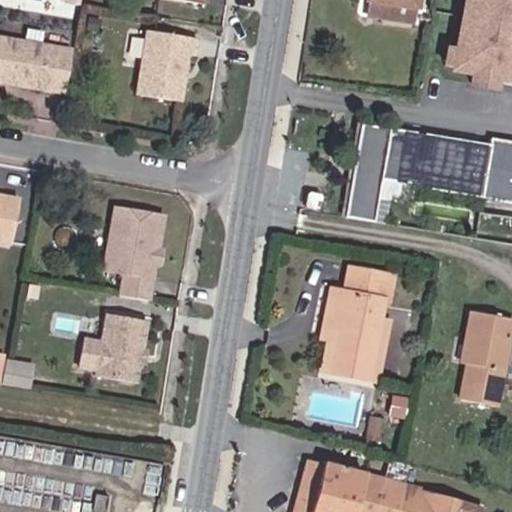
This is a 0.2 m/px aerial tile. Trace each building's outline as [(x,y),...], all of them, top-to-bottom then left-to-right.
[(370,0),(369,12),(421,24),(423,0),(370,0)] [(511,0),(464,0),(455,48),(449,46),(443,69),(473,76),(470,86),(498,91),(502,79),(511,81),(511,0)] [(200,39),(148,30),(136,94),(186,102),(191,56),(198,56),(200,39)] [(60,44),(0,34),(0,84),(55,95),(60,44)] [(511,145),(494,143),(358,122),(344,219),(479,240),(486,197),(511,200),(511,145)] [(0,243),(14,247),(20,197),(0,194),(0,243)] [(166,215),(115,206),(106,270),(124,273),(124,297),(153,300),(166,215)] [(398,272),(349,263),(344,289),(333,287),(321,339),(328,342),(321,375),(381,388),(395,321),(389,318),(398,272)] [(511,348),(511,316),(469,310),(460,362),(466,364),(464,398),(502,407),(511,348)] [(148,321),(108,314),(105,338),(85,337),(81,371),(143,380),(148,321)] [(366,471),(326,460),(325,462),(307,458),(294,511),(482,511),(484,506),(366,471)]
